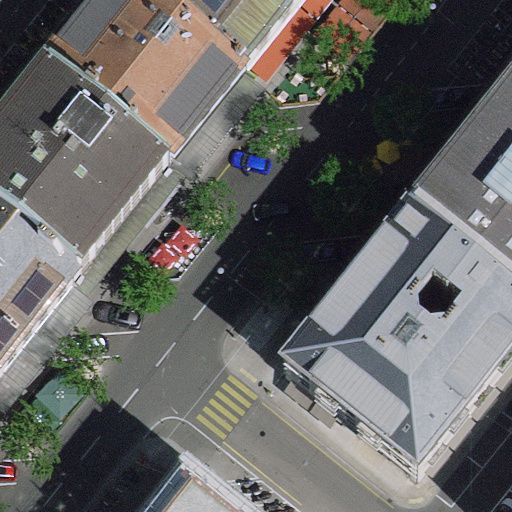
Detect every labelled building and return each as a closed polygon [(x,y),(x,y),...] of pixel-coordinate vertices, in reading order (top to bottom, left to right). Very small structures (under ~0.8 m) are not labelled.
[(150,0),(111,0),(52,73),(176,175),(215,125),(251,81),(246,77),(150,0)] [(150,0),(246,77),(305,5),(309,0),(150,0)] [(6,131),(0,137),(0,225),(82,292),(126,237),(176,175),(52,73),(6,131)] [(511,93),(465,153),(412,220),(511,301),(511,93)] [(353,291),(283,376),(356,434),(423,487),(511,375),(511,301),(412,220),(353,291)] [(0,394),(35,352),(82,292),(0,225),(0,394)] [(212,511),(185,490),(166,511),(212,511)]
